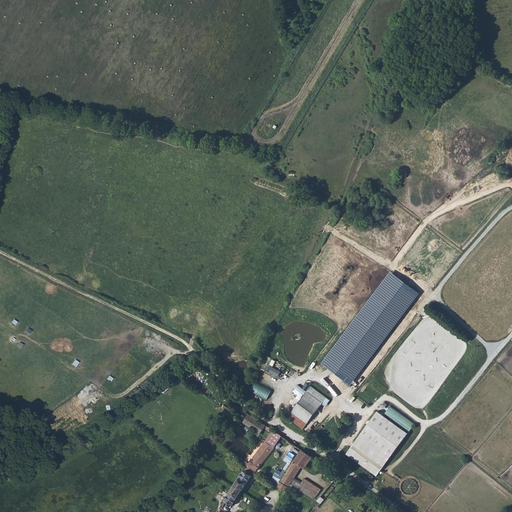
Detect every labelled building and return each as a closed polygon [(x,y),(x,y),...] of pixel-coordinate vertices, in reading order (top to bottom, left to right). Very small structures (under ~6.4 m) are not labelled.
[(311,386),(307,392),(322,404),(327,398),(311,386)] [(293,413),(307,424),(322,404),(307,392),(291,412),(293,413)] [(410,430),(416,422),(391,406),(385,414),(410,430)] [(247,412),(241,421),(261,436),(268,426),(247,412)] [(409,434),(378,412),(348,454),(379,476),(409,434)] [(293,413),(290,417),(293,419),(291,421),(303,429),(307,424),(293,413)] [(248,468),(255,473),(283,437),(275,432),(262,449),(250,464),(246,462),(244,464),(248,468)] [(287,457),(288,459),(294,462),(302,450),(294,445),(287,457)] [(294,462),(301,467),(304,469),(312,457),(302,450),(294,462)] [(285,463),(291,467),(294,462),(288,459),(285,463)] [(285,475),(293,481),(295,478),(301,467),(294,462),(291,467),(285,475)] [(234,487),(241,492),(251,477),(244,472),(234,487)] [(278,486),(285,492),(290,484),(293,481),(285,475),(278,486)] [(293,481),(290,484),(314,500),(321,489),(304,477),(301,482),(295,478),(293,481)] [(234,487),(225,501),(233,506),(241,492),(234,487)]
